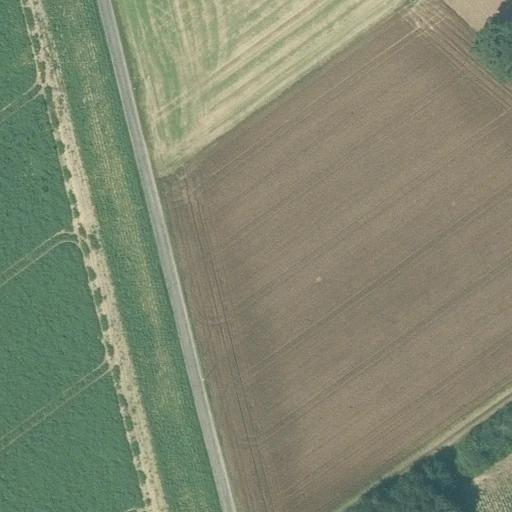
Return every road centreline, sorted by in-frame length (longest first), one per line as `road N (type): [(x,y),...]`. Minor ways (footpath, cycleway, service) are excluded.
road 1 (unclassified): [(105,0),(233,511)]
road 2 (track): [(511,393),(345,511)]
